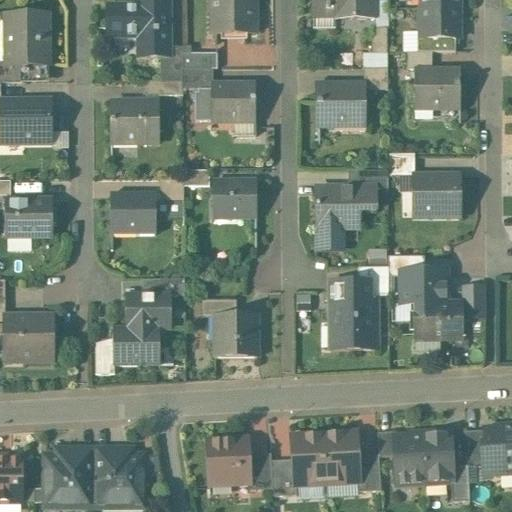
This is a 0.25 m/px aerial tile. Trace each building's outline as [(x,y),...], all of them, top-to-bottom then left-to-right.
[(171,0),(158,0),(140,0),(140,8),(109,8),(108,39),(139,39),(139,56),(161,56),(171,56),(171,51),(171,0)] [(253,0),(212,0),(213,36),(253,36),(253,0)] [(375,0),(312,0),(313,18),(337,18),(337,21),(376,21),(375,0)] [(459,0),(421,0),(421,11),(421,12),(459,12),(459,0)] [(459,12),(421,12),(421,11),(417,11),(417,55),(432,55),(455,55),(455,41),(459,41),(459,12)] [(50,16),(4,16),(4,68),(22,67),(32,67),(32,71),(51,71),(50,16)] [(387,29),(372,29),(372,58),(387,58),(387,29)] [(171,51),(171,56),(161,56),(161,84),(183,84),(183,72),(183,55),(183,51),(171,51)] [(216,55),(183,55),(183,72),(212,72),(215,72),(216,55)] [(417,55),(408,55),(408,71),(414,71),(414,69),(432,69),(432,55),(417,55)] [(22,85),(22,67),(4,68),(0,67),(0,85),(1,86),(22,85)] [(432,69),(414,69),(414,71),(414,109),(460,109),(460,69),(432,69)] [(387,71),(364,71),(363,85),(366,85),(366,93),(387,92),(387,71)] [(212,72),(183,72),(183,84),(183,92),(196,92),(198,92),(211,92),(211,85),(213,85),(212,72)] [(161,84),(146,84),(146,98),(183,98),(183,92),(183,84),(161,84)] [(229,86),(229,85),(213,85),(211,85),(211,92),(198,92),(198,95),(195,95),(195,124),(212,124),(212,121),(254,121),(254,139),(256,139),(255,86),(229,86)] [(353,87),(317,87),(317,131),(366,131),(366,93),(366,85),(363,85),(353,85),(353,87)] [(51,103),(0,103),(0,145),(51,145),(51,103)] [(158,104),(112,104),(112,146),(159,145),(158,104)] [(416,156),(388,156),(388,172),(388,178),(406,178),(406,174),(416,174),(416,156)] [(388,172),(349,172),(349,190),(360,190),(360,191),(388,191),(388,178),(388,172)] [(209,173),(184,173),(184,182),(184,184),(184,189),(209,188),(209,173)] [(460,179),(414,178),(414,217),(460,218),(460,179)] [(184,182),(160,182),(160,204),(184,204),(184,189),(184,184),(184,182)] [(9,183),(0,183),(0,198),(9,198),(9,183)] [(255,184),(214,184),(215,218),(256,217),(255,184)] [(349,190),(315,190),(316,232),(337,232),(337,229),(360,228),(360,191),(360,190),(349,190)] [(156,197),(113,197),(113,238),(156,238),(156,197)] [(51,203),(5,203),(6,241),(51,240),(51,203)] [(337,232),(316,232),(316,255),(317,255),(317,249),(337,249),(337,232)] [(390,267),(389,250),(370,250),(371,267),(390,267)] [(397,270),(414,269),(413,258),(397,258),(397,270)] [(388,270),(358,270),(357,302),(374,302),(374,298),(388,298),(388,285),(388,270)] [(402,306),(414,306),(446,306),(446,274),(401,274),(402,306)] [(184,298),(184,282),(142,282),(142,298),(169,298),(184,298)] [(142,298),(128,298),(128,330),(159,330),(159,331),(169,331),(169,298),(142,298)] [(357,302),(329,302),(329,353),(374,353),(374,302),(357,302)] [(238,303),(203,304),(203,320),(215,320),(216,318),(238,318),(238,303)] [(446,306),(414,306),(414,342),(462,342),(461,306),(446,306)] [(52,317),(52,365),(73,365),(72,328),(77,328),(77,307),(52,307),(52,317)] [(52,317),(2,318),(3,365),(52,365),(52,317)] [(238,318),(216,318),(215,320),(216,343),(216,361),(258,361),(258,318),(238,318)] [(128,330),(113,330),(113,350),(113,369),(114,369),(158,369),(160,369),(159,331),(159,330),(128,330)] [(113,369),(113,350),(95,350),(95,377),(114,377),(114,369),(113,369)] [(503,430),(485,431),(485,433),(485,447),(481,447),(483,469),(483,478),(511,476),(511,427),(503,428),(503,430)] [(450,433),(439,433),(435,437),(422,438),(425,486),(451,485),(453,485),(452,469),(450,433)] [(485,433),(466,434),(468,468),(468,470),(483,469),(481,447),(485,447),(485,433)] [(395,435),(377,436),(379,458),(379,460),(395,459),(394,440),(395,440),(395,435)] [(356,436),(324,438),(326,485),(357,484),(358,484),(357,459),(356,436)] [(227,438),(222,443),(207,444),(209,488),(249,486),(250,486),(249,458),(248,442),(232,443),(227,438)] [(324,438),(292,440),(293,463),(294,487),(296,487),(326,485),(324,438)] [(395,440),(394,440),(395,459),(397,488),(425,486),(422,438),(395,440)] [(76,459),(46,459),(46,510),(66,509),(66,501),(94,501),(94,451),(76,451),(76,459)] [(142,459),(112,459),(112,451),(94,451),(94,501),(122,501),(122,509),(142,509),(142,459)] [(271,457),(249,458),(250,486),(249,486),(250,494),(273,492),(271,464),(271,457)] [(379,458),(357,459),(358,484),(357,484),(358,495),(381,494),(379,460),(379,458)] [(0,461),(0,504),(23,505),(23,462),(0,461)] [(293,463),(271,464),(273,492),(273,500),(296,498),(296,487),(294,487),(293,463)] [(468,468),(452,469),(453,485),(451,485),(452,505),(470,504),(468,470),(468,468)]
